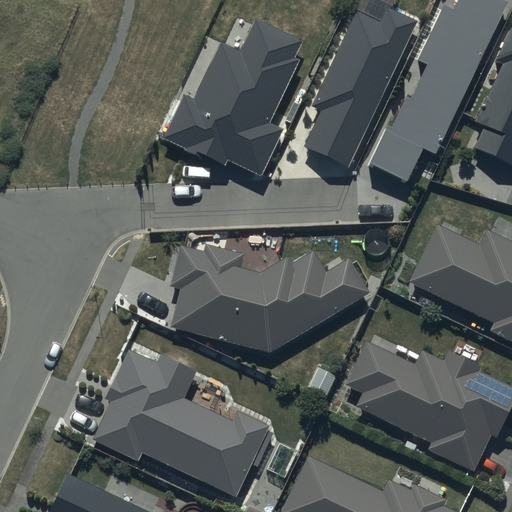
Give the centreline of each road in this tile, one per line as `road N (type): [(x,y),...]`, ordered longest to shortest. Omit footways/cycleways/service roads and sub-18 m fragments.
road 1 (residential): [(89,215),(388,197)]
road 2 (residential): [(89,215),(0,410)]
